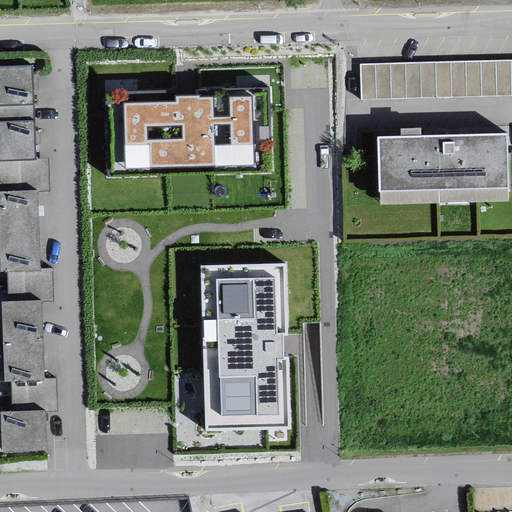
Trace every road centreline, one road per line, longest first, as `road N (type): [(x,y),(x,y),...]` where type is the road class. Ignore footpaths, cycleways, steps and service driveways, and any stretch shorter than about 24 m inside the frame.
road 1 (residential): [(511,471),(0,489)]
road 2 (residential): [(511,19),(0,33)]
